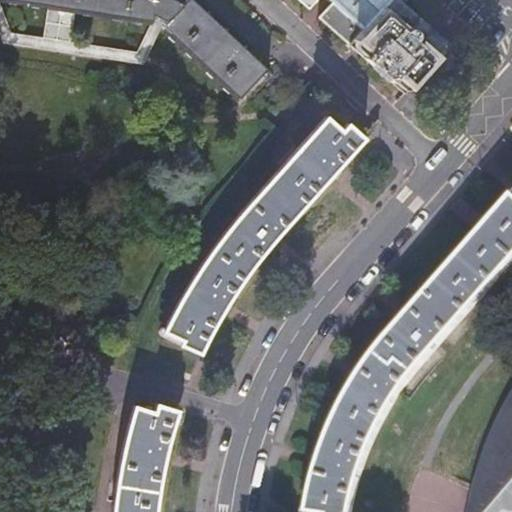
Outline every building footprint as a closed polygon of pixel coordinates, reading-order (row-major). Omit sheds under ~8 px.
[(12,0),(148,22),(149,18),(163,25),(161,27),(238,101),(265,71),(188,0),(12,0)] [(295,0),(308,11),(318,0),(326,0),(330,3),(361,31),(389,0),(295,0)] [(391,0),(389,0),(361,31),(348,46),(402,94),(444,47),(391,0)] [(348,46),(361,31),(330,3),(317,19),(348,46)] [(143,56),(155,30),(143,25),(131,51),(143,56)] [(340,132),(324,118),(261,187),(248,201),(232,220),(204,259),(185,289),(161,333),(179,342),(179,346),(198,355),(217,323),(230,302),(249,273),(263,254),(284,229),(309,200),(362,141),(346,125),(340,132)] [(511,195),(456,258),(406,316),(391,334),(375,352),(360,374),(346,399),(336,419),(329,437),(318,461),(309,491),(305,511),(349,511),(352,501),(358,479),(365,459),(374,439),(382,423),(394,403),(409,381),(424,361),(511,262),(511,195)] [(78,345),(63,330),(49,345),(64,360),(78,345)] [(167,442),(175,412),(154,405),(151,413),(132,406),(121,448),(112,502),(111,511),(155,511),(160,481),(167,442)] [(511,511),(511,406),(511,408),(501,427),(489,452),(480,474),(475,489),(473,495),(469,511),(511,511)]
